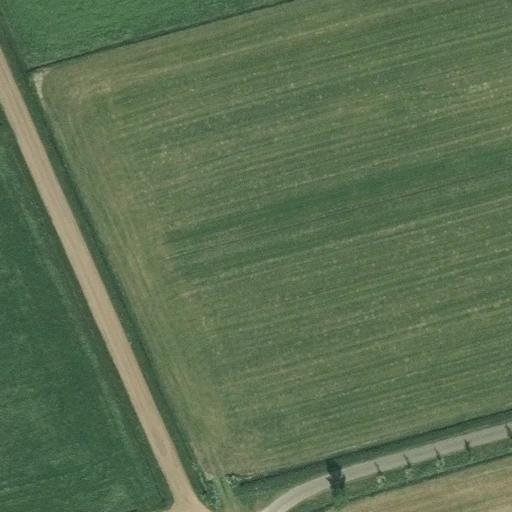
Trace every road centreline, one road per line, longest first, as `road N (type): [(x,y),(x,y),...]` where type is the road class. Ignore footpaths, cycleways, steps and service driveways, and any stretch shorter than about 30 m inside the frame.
road 1 (track): [(0,76),(188,511)]
road 2 (unclassified): [(271,511),(325,481),(511,429)]
